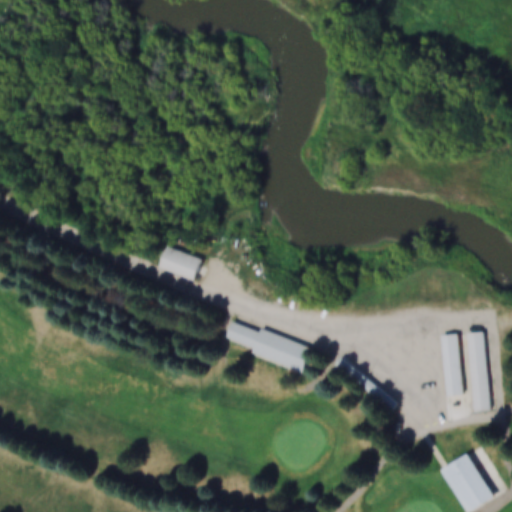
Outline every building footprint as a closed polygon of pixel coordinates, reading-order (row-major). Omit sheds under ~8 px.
[(158,247),(193,260),(185,281),(150,268),(158,247)] [(245,348),(218,338),(224,322),(251,333),(252,330),(303,349),(294,372),(243,352),(245,348)] [(474,410),(491,409),(485,329),(468,331),(474,410)] [(442,333),(446,393),(463,392),(460,332),(442,333)] [(466,411),(459,334),(474,332),(481,410),(466,411)] [(433,336),(448,335),(454,393),(438,395),(433,336)] [(463,511),(435,470),(460,454),(487,496),(463,511)]
